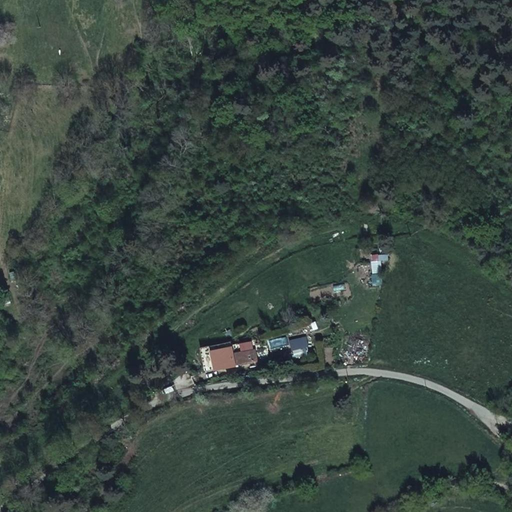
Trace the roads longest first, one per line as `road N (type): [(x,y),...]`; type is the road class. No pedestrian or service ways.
road 1 (residential): [(0,511),(83,440),(200,390),(381,372),(425,383),(511,428)]
road 2 (track): [(381,511),(421,491),(511,487)]
